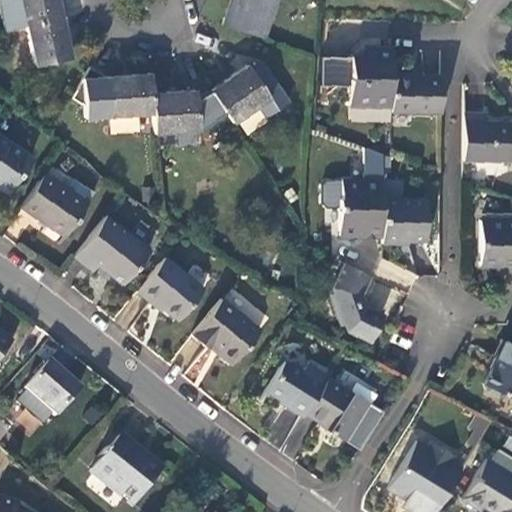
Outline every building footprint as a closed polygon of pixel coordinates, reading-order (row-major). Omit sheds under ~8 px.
[(60,14),(56,0),(18,0),(25,24),(60,14)] [(63,0),(65,14),(79,12),(77,0),(63,0)] [(228,0),(221,23),(262,37),(273,0),(228,0)] [(69,55),(60,14),(25,24),(35,64),(69,55)] [(388,75),(388,42),(368,42),(367,40),(359,47),(359,51),(346,52),(345,102),(387,102),(388,75)] [(150,113),(147,73),(103,78),(86,67),(66,97),(79,105),(79,118),(150,113)] [(246,67),(209,91),(224,113),(231,124),(268,98),(246,67)] [(388,75),(387,102),(387,109),(437,112),(437,74),(416,74),(417,76),(388,75)] [(224,113),(209,91),(194,100),(193,90),(149,94),(150,113),(152,134),(197,131),(224,113)] [(479,111),(460,110),(460,158),(505,160),(505,120),(479,119),(479,111)] [(0,141),(0,184),(5,188),(25,159),(0,141)] [(43,173),(20,206),(60,236),(84,203),(43,173)] [(378,234),(378,197),(378,177),(338,176),(338,196),(335,198),(335,234),(378,234)] [(378,234),(378,241),(393,242),(393,239),(420,239),(420,199),(378,197),(378,234)] [(103,217),(71,257),(89,270),(94,264),(115,280),(140,244),(103,217)] [(511,219),(476,220),(476,264),(499,266),(499,273),(511,273),(511,219)] [(140,244),(115,280),(119,282),(145,247),(140,244)] [(163,256),(136,291),(150,302),(153,299),(177,319),(202,288),(163,256)] [(374,273),(409,288),(415,273),(381,258),(374,273)] [(357,291),(367,272),(342,259),(330,281),(333,290),(330,291),(337,318),(340,317),(342,326),(367,338),(379,312),(362,303),(357,291)] [(219,298),(190,335),(206,348),(207,347),(210,342),(232,360),(257,329),(219,298)] [(0,355),(10,341),(0,333),(0,355)] [(498,395),(511,402),(511,347),(498,340),(490,356),(491,356),(478,384),(478,394),(495,402),(498,395)] [(210,342),(207,347),(228,364),(232,360),(210,342)] [(283,407),(300,417),(302,413),(320,385),(281,360),(262,390),(285,404),(283,407)] [(24,388),(54,415),(78,388),(48,361),(24,388)] [(346,391),(324,377),(320,385),(302,413),(324,427),(323,429),(343,442),(366,404),(346,391)] [(372,396),(352,383),(346,391),(366,404),(372,396)] [(0,443),(10,432),(0,422),(0,443)] [(21,442),(10,432),(0,443),(0,447),(10,455),(21,442)] [(93,470),(134,504),(160,474),(118,439),(106,451),(104,450),(96,459),(99,462),(93,470)] [(413,511),(431,511),(458,469),(449,462),(452,457),(431,442),(426,449),(415,442),(386,488),(416,508),(413,511)] [(491,451),(485,460),(511,477),(511,461),(495,450),(491,451)] [(480,507),(488,511),(511,511),(511,477),(485,460),(459,499),(477,511),(480,507)] [(15,511),(18,503),(0,497),(0,511),(15,511)]
